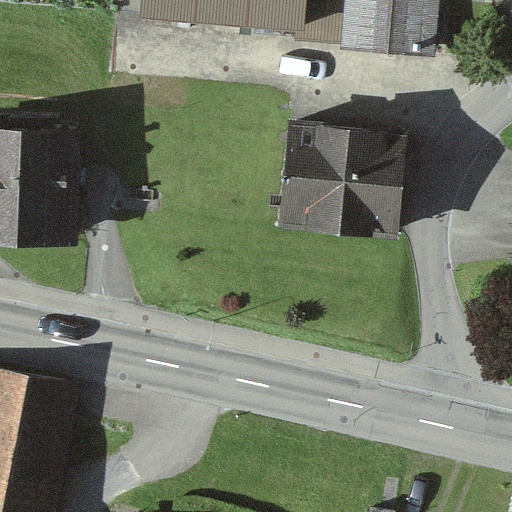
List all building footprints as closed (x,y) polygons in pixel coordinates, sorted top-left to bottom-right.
[(137,0),(137,14),(186,18),(339,32),(341,0),(137,0)] [(341,0),(339,32),(337,44),(417,49),(421,0),(341,0)] [(276,218),(388,229),(397,132),(284,121),(274,218),(276,218)] [(0,229),(67,232),(71,129),(56,129),(36,127),(35,137),(0,135),(0,229)] [(0,470),(40,478),(47,441),(53,408),(59,380),(0,369),(0,470)] [(40,478),(0,470),(0,511),(32,511),(34,507),(40,478)]
